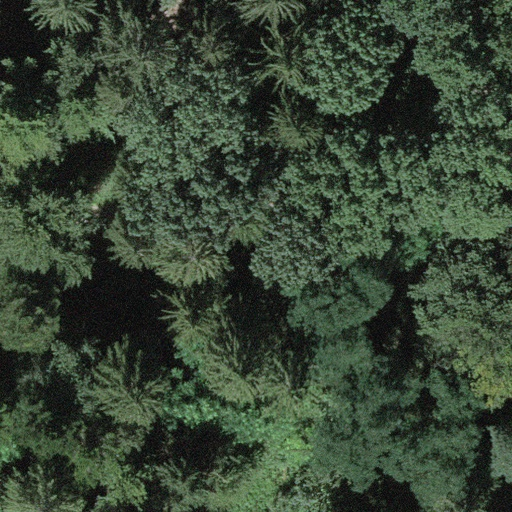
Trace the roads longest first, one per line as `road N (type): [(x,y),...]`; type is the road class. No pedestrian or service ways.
road 1 (track): [(0,210),(119,221),(219,214),(306,194),(475,93),(511,31)]
road 2 (track): [(475,93),(483,160),(457,335),(471,395),(511,465)]
road 3 (track): [(0,452),(105,511)]
